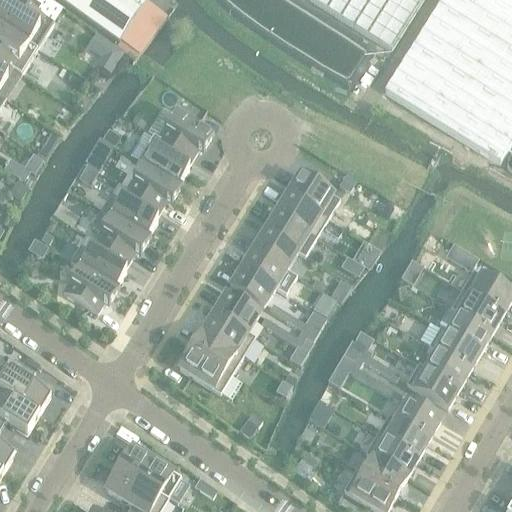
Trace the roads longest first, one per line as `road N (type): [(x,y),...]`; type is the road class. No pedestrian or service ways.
road 1 (residential): [(113,386),(263,145)]
road 2 (residential): [(286,511),(113,386)]
road 3 (residential): [(35,511),(113,386)]
road 4 (residential): [(113,386),(0,307)]
road 5 (residential): [(448,511),(511,400)]
